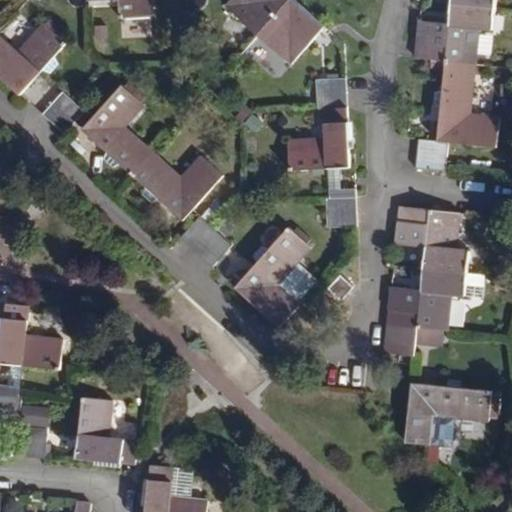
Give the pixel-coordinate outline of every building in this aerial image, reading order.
[(148,0),(118,0),(119,16),(149,15),(148,0)] [(229,0),(226,4),(259,34),(289,0),(229,0)] [(326,25),(298,0),(289,0),(259,34),(292,63),(326,25)] [(495,27),(498,3),(469,0),(454,0),(452,23),(422,20),(418,57),(437,59),(448,60),(479,63),(483,26),(495,27)] [(70,42),(46,21),(21,48),(0,29),(0,71),(22,92),(45,68),(54,70),(62,62),(58,53),(70,42)] [(437,68),(447,69),(448,60),(437,59),(437,68)] [(474,112),(479,63),(448,60),(447,69),(445,88),(437,89),(436,102),(443,107),(439,137),(421,136),(418,164),(447,167),(450,138),(499,143),(502,115),(474,112)] [(323,106),(347,105),(346,78),(315,80),(316,107),(323,106)] [(121,164),(133,174),(154,150),(126,125),(145,105),(121,84),(81,127),(108,151),(105,158),(114,167),(121,164)] [(45,113),(55,122),(76,99),(65,90),(45,113)] [(87,108),(76,99),(55,122),(67,133),(87,108)] [(349,136),(347,105),(323,106),(325,137),(287,139),(289,169),(326,167),(341,166),(356,166),(354,136),(349,136)] [(182,177),(154,150),(133,174),(144,185),(142,192),(152,200),(158,197),(184,222),(224,178),(201,157),(182,177)] [(341,166),(326,167),(327,196),(343,196),(341,166)] [(359,227),(357,195),(343,196),(327,196),(329,228),(359,227)] [(424,264),(468,269),(471,246),(458,245),(462,209),(402,203),(397,241),(426,244),(424,264)] [(181,236),(192,246),(213,224),(201,214),(181,236)] [(234,243),(213,224),(192,246),(214,266),(234,243)] [(312,246),(289,226),(270,248),(261,245),(254,253),(259,261),(236,287),(280,327),(300,304),(279,285),(312,246)] [(393,281),(390,304),(388,322),(418,325),(449,328),(453,291),(466,292),(468,269),(424,264),(422,283),(393,281)] [(354,283),(341,271),(329,285),(342,297),(354,283)] [(33,305),(8,302),(4,330),(1,329),(0,336),(0,362),(12,364),(10,384),(0,383),(0,420),(15,423),(22,418),(23,394),(23,365),(63,368),(66,336),(30,332),(33,305)] [(418,325),(388,322),(385,350),(416,353),(418,325)] [(463,377),(451,376),(447,383),(413,379),(407,438),(438,442),(441,414),(492,419),(495,387),(465,385),(463,377)] [(113,396),(84,394),(76,460),(107,463),(107,458),(137,461),(140,435),(109,432),(113,396)] [(48,426),(27,424),(20,430),(17,454),(46,457),(48,426)] [(198,467),(153,463),(150,492),(146,492),(143,511),(208,511),(210,498),(195,497),(198,467)] [(91,511),(92,501),(75,499),(73,511),(91,511)]
